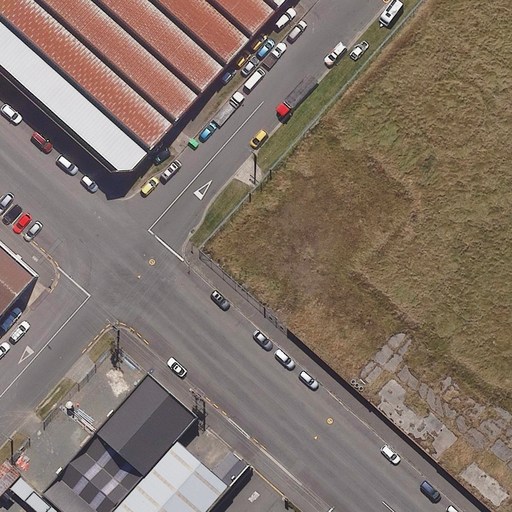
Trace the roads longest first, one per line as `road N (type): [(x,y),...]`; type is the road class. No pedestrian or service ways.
road 1 (unclassified): [(126,257),(415,511)]
road 2 (unclassified): [(126,257),(355,0)]
road 3 (unclassified): [(0,400),(126,257)]
road 4 (unclassified): [(0,149),(126,257)]
